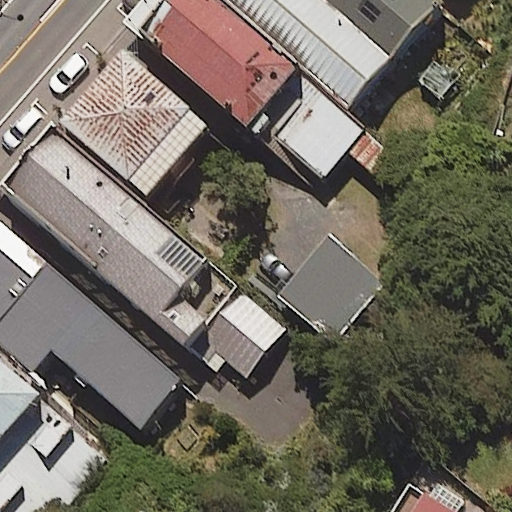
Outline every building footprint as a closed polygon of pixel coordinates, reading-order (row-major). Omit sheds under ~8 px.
[(347,105),(222,0),(181,0),(147,41),(313,180),(364,119),(347,105)] [(395,49),(335,0),(222,0),(347,105),(395,49)] [(438,0),(335,0),(395,49),(438,0)] [(209,125),(121,49),(54,127),(142,202),(209,125)] [(229,276),(142,202),(54,127),(0,190),(0,207),(166,349),(229,276)] [(385,274),(335,229),(283,287),(332,332),(385,274)] [(194,403),(15,248),(0,266),(0,347),(52,393),(67,375),(153,450),(194,403)] [(0,478),(46,425),(0,386),(0,478)] [(479,511),(415,470),(388,511),(479,511)]
